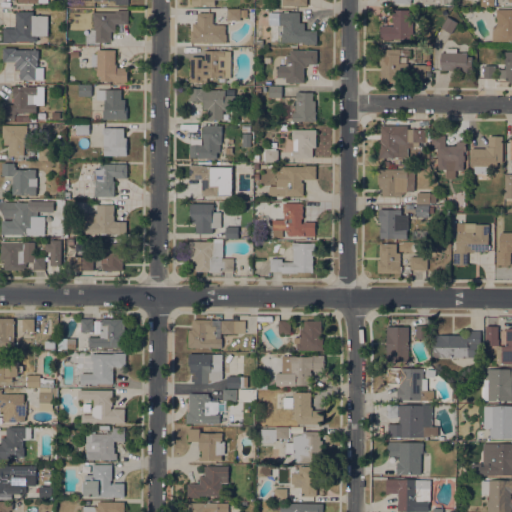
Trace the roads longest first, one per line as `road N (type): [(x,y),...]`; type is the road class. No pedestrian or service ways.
road 1 (tertiary): [(511,301),(0,294)]
road 2 (residential): [(156,511),(161,0)]
road 3 (residential): [(348,298),(349,0)]
road 4 (residential): [(355,511),(355,316),(348,298)]
road 5 (residential): [(511,103),(348,103)]
